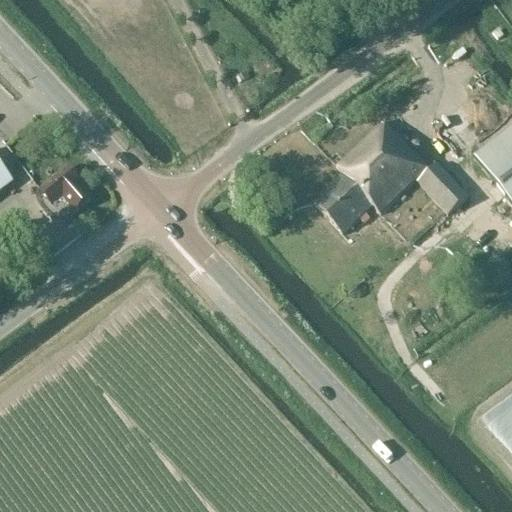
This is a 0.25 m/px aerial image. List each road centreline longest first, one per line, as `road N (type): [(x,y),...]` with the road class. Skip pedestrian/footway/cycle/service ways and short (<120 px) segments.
road 1 (tertiary): [(446,511),(163,206)]
road 2 (unclassified): [(163,206),(445,0)]
road 3 (tertiary): [(163,206),(0,31)]
road 4 (unclassified): [(0,329),(163,206)]
